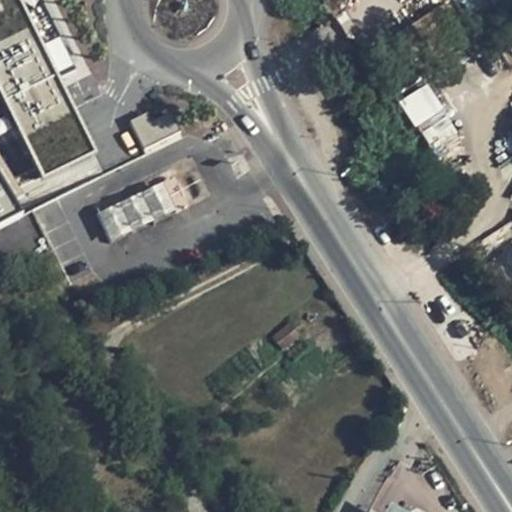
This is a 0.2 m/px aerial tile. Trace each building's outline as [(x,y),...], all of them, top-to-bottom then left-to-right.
[(0,0),(0,228),(103,173),(58,80),(73,75),(36,0),(0,0)] [(446,6),(412,28),(425,49),(459,28),(446,6)] [(427,81),(398,99),(436,158),(464,140),(427,81)] [(131,120),(142,147),(179,132),(168,105),(131,120)] [(173,179),(95,216),(109,244),(187,207),(173,179)] [(289,323),(271,339),(282,352),(301,336),(289,323)]
